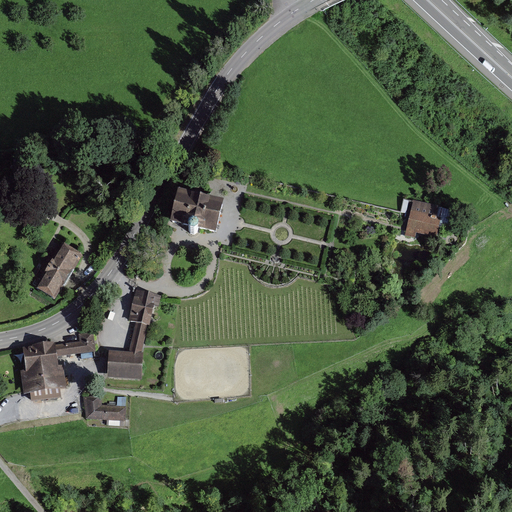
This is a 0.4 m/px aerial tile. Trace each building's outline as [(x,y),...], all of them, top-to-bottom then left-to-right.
[(224,200),(180,189),(172,222),(189,226),(190,233),(196,234),(198,229),(215,233),(224,200)] [(457,210),(418,202),(417,205),(411,204),(408,216),(414,218),(411,233),(410,239),(422,242),(423,239),(431,240),(436,239),(432,236),(441,237),(444,223),(454,225),(457,210)] [(64,246),(59,256),(53,252),(38,278),(44,282),(39,291),(58,302),(83,256),(64,246)] [(129,353),(128,354),(108,353),(107,381),(143,383),(144,355),(141,355),(148,329),(150,329),(154,309),(158,310),(161,299),(137,293),(129,324),(137,326),(129,353)] [(27,362),(28,372),(21,373),(25,398),(31,397),(31,405),(63,402),(63,393),(70,393),(67,368),(60,368),(59,358),(82,356),(96,355),(95,333),(80,334),(81,344),(24,350),(25,362),(27,362)] [(126,424),(127,408),(103,407),(101,395),(84,397),(87,421),(126,424)]
